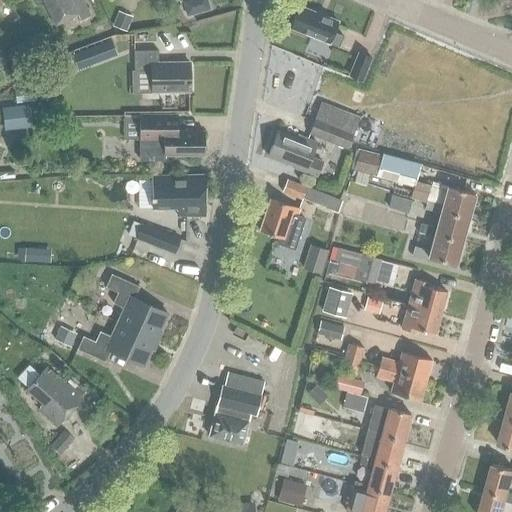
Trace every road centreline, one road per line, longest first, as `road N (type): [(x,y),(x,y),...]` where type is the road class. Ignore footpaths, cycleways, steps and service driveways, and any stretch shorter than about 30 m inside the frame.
road 1 (residential): [(65,511),(117,467),(201,335),(260,0)]
road 2 (residential): [(432,511),(511,218)]
road 3 (residential): [(511,54),(381,0)]
